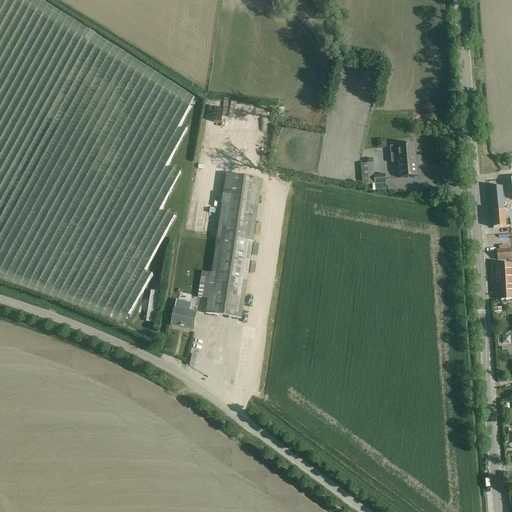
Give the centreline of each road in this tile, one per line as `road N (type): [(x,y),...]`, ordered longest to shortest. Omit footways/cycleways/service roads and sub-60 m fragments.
road 1 (secondary): [(497,511),(459,0)]
road 2 (unclassified): [(363,511),(178,374),(106,337),(0,300)]
